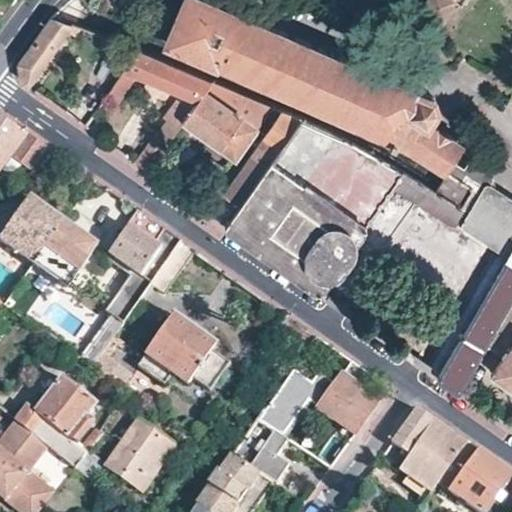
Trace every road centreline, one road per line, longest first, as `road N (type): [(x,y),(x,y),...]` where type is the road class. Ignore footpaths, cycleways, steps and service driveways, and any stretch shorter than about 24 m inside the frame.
road 1 (residential): [(414,382),(0,88)]
road 2 (residential): [(321,511),(414,382)]
road 3 (residential): [(511,452),(414,382)]
